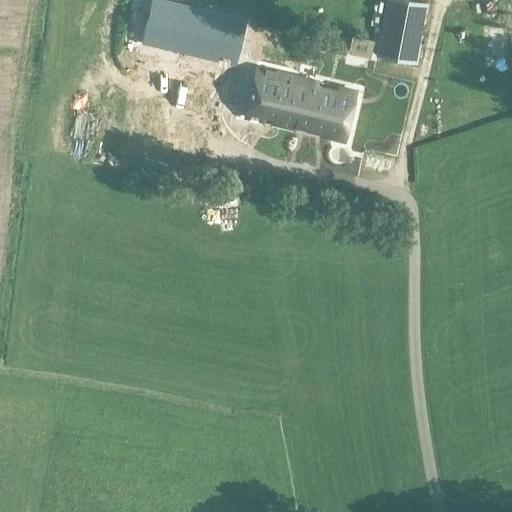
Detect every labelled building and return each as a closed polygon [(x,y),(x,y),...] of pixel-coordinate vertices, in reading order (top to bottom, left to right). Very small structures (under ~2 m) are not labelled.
[(159,0),(152,0),(143,40),(179,49),(180,43),(219,53),(231,56),(236,57),(245,20),(159,0)] [(415,63),(426,4),(406,0),(386,0),(376,55),(415,63)] [(349,53),(368,57),(372,41),(352,37),(349,53)] [(343,140),(354,91),(257,69),(246,117),(343,140)] [(79,127),(77,138),(102,142),(103,131),(79,127)] [(195,170),(197,208),(211,207),(209,170),(195,170)] [(209,198),(215,221),(226,218),(221,195),(209,198)]
